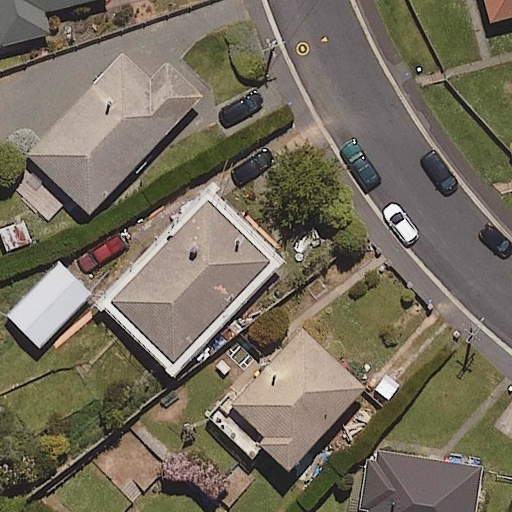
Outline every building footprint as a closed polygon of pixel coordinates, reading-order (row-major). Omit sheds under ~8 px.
[(96,0),(0,0),(0,43),(47,33),(43,12),(96,0)] [(511,0),(484,0),(490,21),(511,15),(511,0)] [(151,82),(126,57),(27,152),(85,212),(204,97),(171,62),(151,82)] [(112,301),(191,378),(239,328),(220,310),(266,263),(205,205),(112,301)] [(90,296),(60,265),(7,315),(37,347),(90,296)] [(364,392),(304,332),(247,389),(242,383),(210,416),(251,457),(261,447),(285,471),(364,392)] [(475,511),(482,469),(379,452),(369,511),(475,511)]
